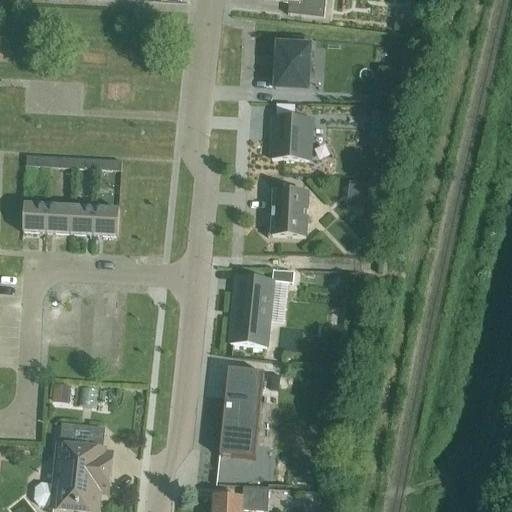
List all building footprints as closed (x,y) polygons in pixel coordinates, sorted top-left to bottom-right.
[(263,0),(263,2),(289,4),(288,17),(324,21),(325,0),(263,0)] [(395,23),(394,34),(404,35),(405,24),(395,23)] [(278,48),(275,92),(308,93),(311,42),(292,40),(291,49),(278,48)] [(396,89),(398,65),(382,64),(381,88),(396,89)] [(373,114),(372,130),(388,130),(389,114),(373,114)] [(272,163),(308,164),(309,144),(312,141),(313,135),(310,131),(310,122),(274,120),(272,163)] [(49,171),(50,161),(27,160),(26,170),(49,171)] [(50,161),(49,171),(74,172),(75,163),(50,161)] [(75,163),(74,172),(97,173),(97,164),(75,163)] [(97,164),(97,173),(122,175),(123,165),(97,164)] [(350,185),(348,207),(369,209),(372,187),(350,185)] [(308,196),(272,195),(272,193),(270,193),(268,240),(269,241),(269,239),(305,241),(308,196)] [(23,236),(47,237),(48,209),(25,208),(23,236)] [(47,237),(71,238),(72,210),(48,209),(47,237)] [(71,238),(94,239),(95,211),(72,210),(71,238)] [(95,211),(94,239),(119,241),(120,213),(95,211)] [(274,274),(273,283),(273,284),(293,286),(294,275),(274,274)] [(230,348),(266,351),(273,284),(273,283),(237,280),(230,348)] [(225,401),(219,458),(255,462),(264,376),(235,374),(232,402),(225,401)] [(54,388),(52,405),(69,406),(70,389),(54,388)] [(66,423),(65,437),(108,439),(109,425),(66,423)] [(0,451),(8,452),(8,441),(0,441),(0,451)] [(52,511),(96,511),(100,484),(109,485),(112,457),(103,456),(103,452),(59,448),(55,488),(41,486),(35,491),(34,503),(39,509),(53,510),(52,511)] [(214,500),(213,511),(267,511),(269,492),(243,490),(243,502),(214,500)]
